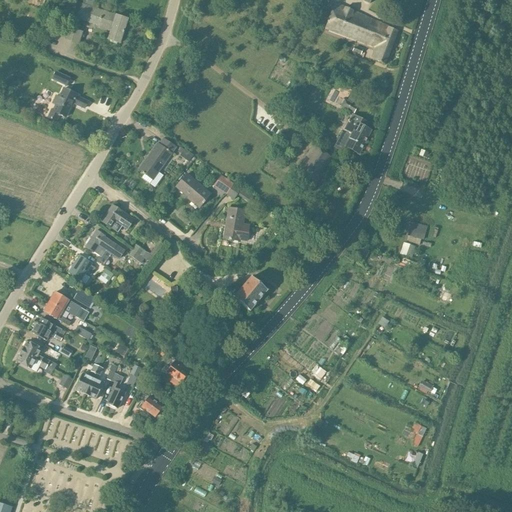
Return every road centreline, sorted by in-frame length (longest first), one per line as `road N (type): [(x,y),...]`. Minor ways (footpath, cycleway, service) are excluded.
road 1 (secondary): [(168,452),(212,387),(356,221),(433,0)]
road 2 (unclassified): [(0,322),(133,103),(175,0)]
road 3 (track): [(511,499),(441,480),(461,392),(511,247)]
road 4 (track): [(260,511),(268,472),(288,453),(401,500),(429,498),(441,480)]
road 5 (unclassified): [(168,452),(0,384)]
road 6 (track): [(212,387),(261,423),(317,416),(338,422)]
